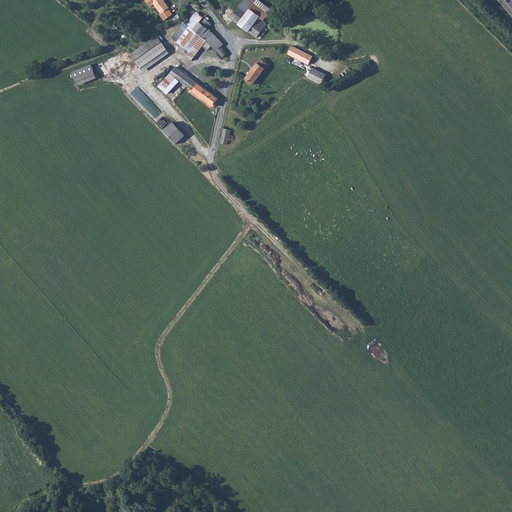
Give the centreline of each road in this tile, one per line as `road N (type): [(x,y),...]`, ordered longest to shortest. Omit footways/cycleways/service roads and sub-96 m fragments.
road 1 (track): [(17,511),(37,497),(117,477),(140,455),(170,407),(158,344),(249,217),(362,330)]
road 2 (unclassified): [(201,0),(233,56),(210,161),(249,217)]
